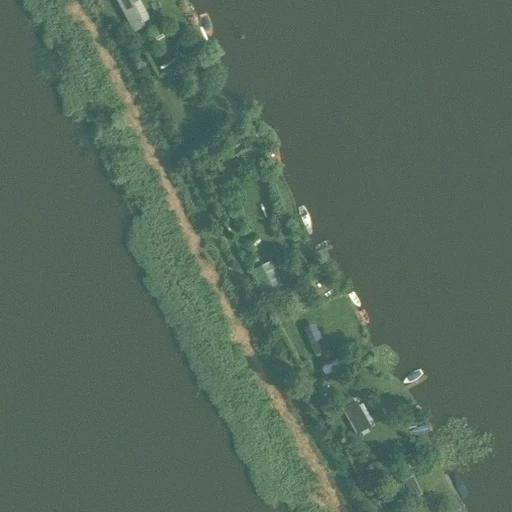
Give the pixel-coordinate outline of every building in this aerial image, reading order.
[(114,0),(132,34),(144,28),(132,3),(135,1),(134,0),(114,0)] [(209,136),(216,144),(224,138),(218,129),(209,136)] [(279,277),(285,286),(295,281),(289,271),(279,277)] [(285,293),(290,301),(298,295),(293,288),(285,293)] [(316,356),(317,358),(321,356),(321,354),(326,352),(321,341),(311,345),(316,357),(316,356)] [(358,402),(344,410),(359,436),(373,428),(358,402)] [(412,455),(399,460),(405,473),(417,467),(412,455)] [(403,486),(408,496),(420,490),(415,479),(414,480),(412,477),(402,482),(404,485),(403,486)]
